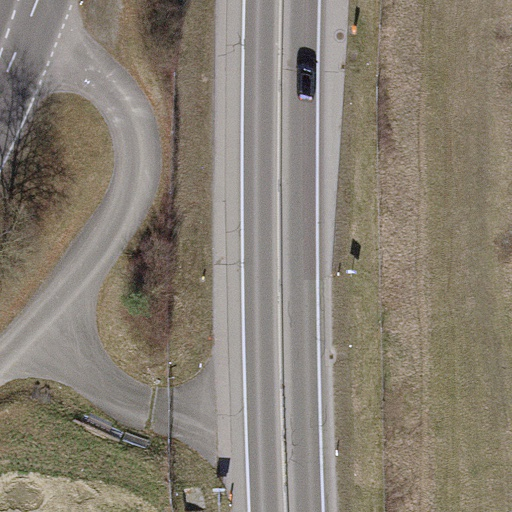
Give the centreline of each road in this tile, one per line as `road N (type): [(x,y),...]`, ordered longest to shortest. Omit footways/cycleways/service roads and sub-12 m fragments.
road 1 (trunk): [(309,511),(303,0)]
road 2 (trunk): [(265,0),(270,511)]
